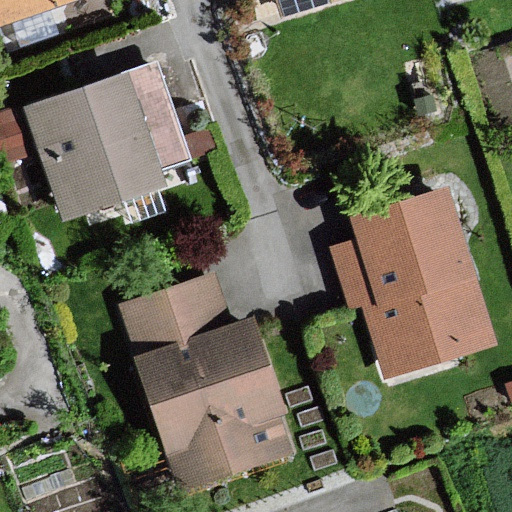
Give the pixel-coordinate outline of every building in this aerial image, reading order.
[(0,0),(0,38),(117,0),(0,0)] [(260,0),(270,28),(356,0),(260,0)] [(197,188),(157,70),(24,115),(64,233),(197,188)] [(501,351),(447,196),(351,224),(359,247),(331,254),(349,313),(362,314),(383,385),(501,351)] [(210,284),(118,311),(174,504),(297,468),(256,327),(226,336),(210,284)]
